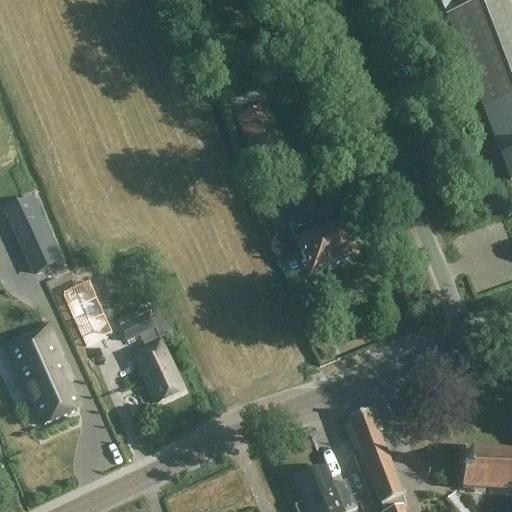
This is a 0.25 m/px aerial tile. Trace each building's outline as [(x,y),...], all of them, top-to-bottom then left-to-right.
[(494,0),(447,16),(479,101),(482,108),(511,97),(511,21),(504,0),(494,0)] [(39,210),(18,220),(43,274),(64,265),(39,210)] [(309,216),(291,224),(292,226),(290,227),(311,277),(357,258),(344,227),(331,233),(327,222),(314,228),(310,219),(309,216)] [(122,327),(129,342),(155,329),(149,314),(122,327)] [(48,330),(4,349),(21,387),(22,386),(29,402),(27,402),(28,403),(26,404),(31,415),(37,412),(44,428),(78,412),(66,386),(72,383),(48,330)] [(131,360),(155,410),(182,397),(158,348),(131,360)] [(407,509),(379,436),(382,435),(378,425),(375,426),(371,416),(351,424),(384,511),(403,511),(403,510),(407,509)] [(511,455),(463,452),(460,492),(511,495),(511,455)] [(305,506),(303,507),(305,511),(343,511),(336,494),(334,494),(324,472),(296,483),(305,506)]
